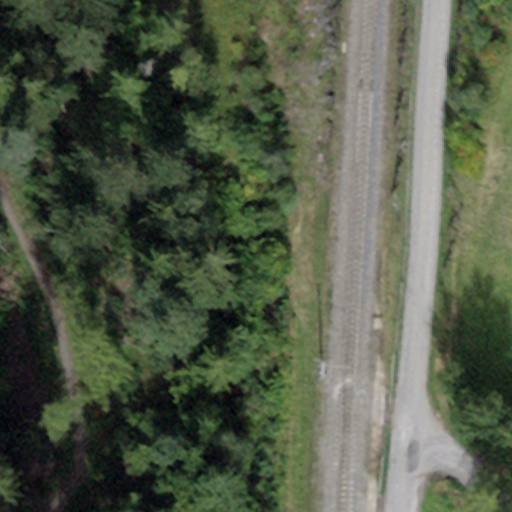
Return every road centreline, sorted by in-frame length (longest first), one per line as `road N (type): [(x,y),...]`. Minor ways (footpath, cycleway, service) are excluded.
road 1 (unclassified): [(450,0),(425,322),(399,511)]
road 2 (track): [(510,511),(410,404)]
